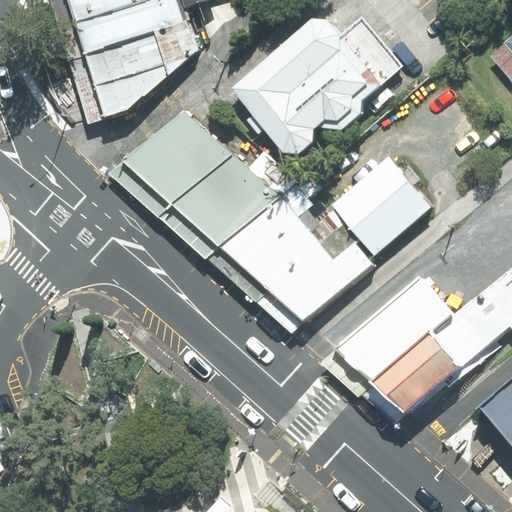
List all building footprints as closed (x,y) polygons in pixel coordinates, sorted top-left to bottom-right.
[(186,0),(77,0),(115,122),(133,115),(205,51),(186,0)] [(326,11),(237,87),(299,160),(409,67),(368,19),(348,36),(326,11)] [(189,107),(128,160),(223,246),(284,196),(189,107)] [(391,150),(333,200),(379,253),(437,204),(391,150)] [(223,246),(310,325),(381,267),(360,244),(340,259),(284,196),(223,246)] [(343,335),(375,372),(462,298),(430,261),(343,335)] [(511,265),(379,379),(419,426),(511,346),(511,265)] [(511,384),(468,421),(511,471),(511,384)]
